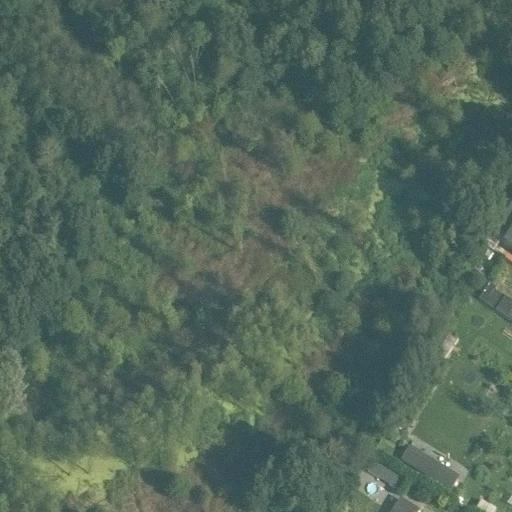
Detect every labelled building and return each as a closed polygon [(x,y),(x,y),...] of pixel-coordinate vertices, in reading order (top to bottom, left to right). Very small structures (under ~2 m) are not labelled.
[(500,243),(498,245),(511,254),(511,205),(491,237),(500,243)] [(490,237),(483,248),(493,254),(498,245),(500,243),(491,237),(490,237)] [(480,300),(495,310),(503,297),(495,292),(496,290),(489,285),(480,300)] [(410,448),(401,462),(417,472),(426,458),(410,448)] [(367,473),(378,480),(386,468),(375,461),(367,473)] [(396,474),(388,486),(400,493),(408,481),(396,474)]
